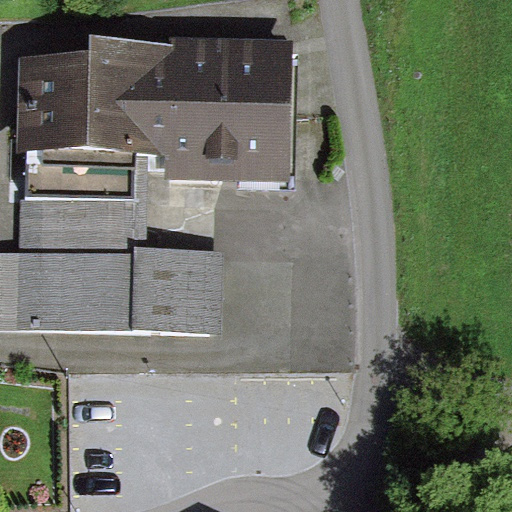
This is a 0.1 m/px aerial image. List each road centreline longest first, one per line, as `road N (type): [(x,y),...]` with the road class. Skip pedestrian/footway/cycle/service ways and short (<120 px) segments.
road 1 (residential): [(361,504),(382,371),(376,234),(339,0)]
road 2 (unclassified): [(198,511),(235,498),(361,504)]
